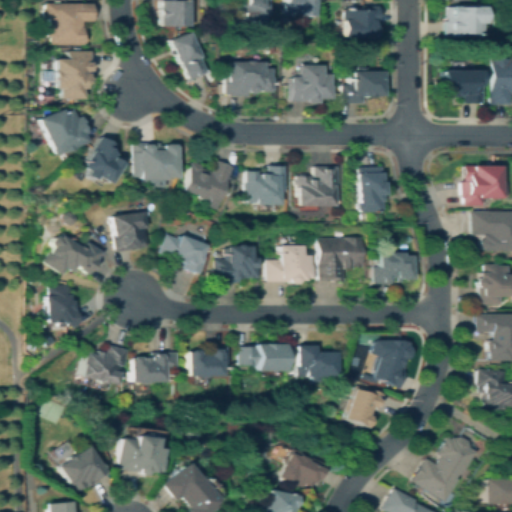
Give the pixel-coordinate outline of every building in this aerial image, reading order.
[(182,0),(182,25),(154,25),(154,16),(154,8),(154,0),(182,0)] [(229,0),(263,0),(257,18),(255,24),(236,17),(238,12),(227,8),(229,0)] [(310,0),(310,16),(297,15),(296,16),(280,14),(281,0),(310,0)] [(87,3),(86,21),(76,20),(76,26),(78,26),(77,34),(80,34),(80,43),(46,44),(46,37),(45,36),(43,34),(43,30),(46,27),(46,18),(41,18),(41,16),(39,14),(39,9),(41,8),(41,2),(87,3)] [(476,5),(476,33),(457,32),(457,36),(439,36),(439,21),(440,21),(440,5),(476,5)] [(374,6),(373,22),(373,35),(370,35),(370,37),(338,37),(339,10),(357,10),(357,6),(374,6)] [(183,32),(188,43),(190,42),(194,44),(195,47),(194,50),(195,54),(193,55),(200,72),(183,79),(176,63),(173,64),(163,40),(183,32)] [(85,50),(85,71),(82,71),(81,83),(79,83),(79,89),(77,88),(77,98),(55,98),(55,88),(50,88),(50,81),(41,80),(41,70),(50,71),(50,58),(62,58),(63,50),(85,50)] [(511,95),(511,93),(506,93),(506,103),(486,104),(486,58),(506,57),(505,59),(511,59),(511,95)] [(245,60),(255,61),(256,67),(265,67),(266,77),(267,77),(267,89),(264,89),(264,92),(255,92),(255,89),(250,89),(250,91),(248,91),(248,92),(241,92),(242,95),(224,95),(224,94),(220,94),(220,72),(222,73),(222,61),(239,61),(239,60),(245,60)] [(323,73),(323,78),(329,78),(329,85),(324,85),(324,98),(314,98),(314,101),(310,101),(310,102),(300,101),(285,101),(284,89),(284,76),(292,76),(292,64),(315,64),(315,73),(323,73)] [(361,71),(376,71),(376,95),(356,95),(356,102),(336,102),(336,84),(346,84),(346,71),(352,71),(352,67),(361,67),(361,71)] [(463,68),(463,70),(476,70),(475,103),(457,103),(457,94),(437,94),(437,69),(453,69),(453,68),(463,68)] [(67,107),(71,117),(76,115),(77,118),(78,118),(81,125),(77,126),(80,132),(78,133),(81,141),(67,147),(68,148),(58,151),(49,155),(37,125),(40,124),(38,117),(57,109),(58,111),(67,107)] [(113,162),(100,183),(88,175),(86,179),(78,174),(81,170),(74,166),(93,135),(109,145),(105,150),(110,153),(107,158),(113,162)] [(153,149),(156,149),(156,145),(159,143),(167,143),(170,146),(169,177),(158,177),(158,179),(156,179),(156,187),(142,187),(142,183),(135,183),(135,179),(132,179),(132,177),(126,176),(127,142),(154,142),(153,149)] [(227,166),(208,210),(199,206),(201,201),(175,189),(187,161),(190,160),(197,163),(198,167),(206,170),(210,159),(227,166)] [(278,164),(278,191),(272,191),(271,204),(239,203),(240,191),(238,191),(238,180),(240,181),(240,169),(252,169),(252,172),(262,172),(262,164),(278,164)] [(495,165),(495,198),(476,198),(477,205),(458,204),(458,197),(456,197),(456,175),(459,175),(459,164),(495,165)] [(332,165),(332,185),(327,185),(327,196),(329,196),(330,200),(327,200),(327,205),(289,205),(290,186),(292,186),(293,175),(302,175),(302,178),(308,178),(308,165),(332,165)] [(375,208),(375,211),(354,211),(354,210),(352,210),(351,166),(376,165),(377,201),(375,201),(375,208)] [(511,210),(511,251),(478,251),(474,246),(474,241),(478,238),(478,235),(466,235),(467,210),(511,210)] [(72,223),(67,225),(62,223),(59,218),(61,213),(66,211),(71,213),(73,218),(72,223)] [(127,248),(111,250),(106,215),(137,211),(142,246),(127,248)] [(57,234),(74,246),(78,240),(82,242),(83,241),(97,251),(92,259),(93,259),(83,274),(71,265),(68,271),(62,268),(58,274),(39,261),(49,246),(47,244),(47,241),(50,236),(53,235),(55,237),(57,234)] [(162,234),(173,238),(175,235),(184,238),(186,237),(189,239),(190,241),(200,245),(196,255),(200,256),(193,274),(176,267),(178,263),(171,260),(171,259),(155,253),(162,234)] [(356,236),(356,264),(355,264),(355,266),(338,266),(337,280),(313,280),(313,237),(339,237),(339,235),(356,236)] [(290,241),(293,245),(298,245),(298,255),(306,255),(306,265),(307,278),(300,278),(300,280),(293,280),(291,284),(286,284),(284,281),(262,281),(262,259),(275,259),(275,245),(283,245),(286,241),(290,241)] [(239,244),(240,246),(248,245),(248,257),(252,257),(253,277),(235,278),(235,282),(228,282),(228,283),(211,283),(211,258),(221,258),(221,248),(224,248),(224,246),(234,245),(235,244),(239,244)] [(399,252),(399,254),(407,254),(406,278),(398,278),(398,283),(393,283),(393,278),(388,278),(388,283),(369,283),(370,254),(384,254),(384,251),(399,252)] [(502,271),(502,274),(509,274),(508,278),(511,281),(511,285),(509,287),(509,297),(494,297),(494,304),(474,304),(474,287),(472,285),(471,280),(474,277),(474,272),(478,272),(479,263),(492,263),(492,265),(502,265),(502,271)] [(65,294),(66,300),(69,300),(69,306),(71,306),(72,312),(73,321),(72,326),(53,326),(53,322),(43,322),(43,311),(41,310),(41,306),(42,305),(42,295),(46,295),(46,285),(64,285),(65,294)] [(511,313),(511,358),(505,358),(505,361),(484,360),(483,352),(481,352),(481,342),(482,339),(486,339),(486,336),(485,336),(485,331),(471,331),(471,313),(511,313)] [(400,371),(394,388),(376,383),(376,386),(368,383),(369,382),(357,378),(359,372),(366,373),(372,356),(364,352),(369,339),(395,338),(405,342),(409,350),(406,358),(402,360),(398,370),(400,371)] [(278,343),(278,370),(249,370),(249,366),(233,366),(234,345),(250,345),(250,342),(278,343)] [(121,349),(116,366),(114,365),(109,384),(98,382),(98,383),(91,381),(91,380),(74,375),(80,351),(90,354),(91,350),(100,352),(102,344),(121,349)] [(221,344),(221,363),(219,363),(219,376),(183,376),(182,349),(185,348),(191,348),(191,349),(195,349),(195,352),(205,351),(204,344),(221,344)] [(332,352),(332,364),(329,364),(329,375),(315,375),(315,380),(307,380),(307,377),(291,377),(292,345),(309,345),(310,350),(330,351),(330,352),(332,352)] [(171,351),(171,370),(161,370),(161,382),(125,382),(124,356),(147,356),(147,351),(171,351)] [(509,392),(509,400),(507,400),(506,409),(496,408),(496,411),(474,409),(476,392),(471,391),(473,368),(499,370),(498,380),(509,381),(508,392),(509,392)] [(348,387),(362,392),(364,387),(379,393),(373,409),(367,407),(364,414),(366,414),(362,427),(337,418),(348,387)] [(152,437),(151,446),(159,448),(158,458),(157,472),(151,471),(150,474),(143,473),(140,475),(136,474),(134,471),(112,469),(116,437),(129,439),(130,434),(152,437)] [(443,435),(447,437),(449,436),(451,436),(457,435),(464,439),(465,445),(472,450),(458,473),(456,472),(452,477),(454,478),(440,501),(407,480),(421,457),(431,463),(436,455),(432,452),(443,435)] [(88,482),(83,486),(82,484),(73,490),(71,491),(70,490),(52,465),(61,458),(69,454),(81,445),(99,471),(86,480),(88,482)] [(289,447),(323,464),(316,480),(310,477),(309,481),(307,480),(304,486),(300,484),(298,489),(284,482),(285,481),(274,476),(277,468),(276,468),(280,461),(281,461),(286,452),(287,452),(289,447)] [(184,462),(214,500),(208,505),(210,508),(204,511),(184,511),(182,510),(185,508),(176,497),(172,500),(158,484),(184,462)] [(511,503),(479,503),(479,477),(500,477),(500,468),(511,468),(511,503)] [(430,511),(384,511),(377,508),(385,494),(389,487),(411,498),(410,501),(430,511)] [(263,489),(280,493),(281,492),(293,495),(290,507),(288,507),(286,511),(253,511),(255,502),(259,503),(263,489)] [(67,500),(68,511),(43,511),(43,503),(67,500)]
